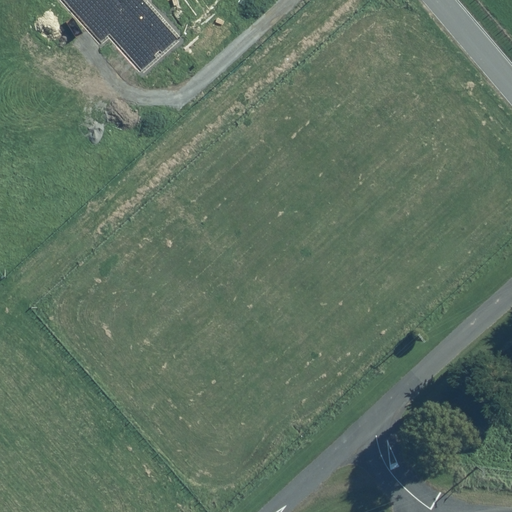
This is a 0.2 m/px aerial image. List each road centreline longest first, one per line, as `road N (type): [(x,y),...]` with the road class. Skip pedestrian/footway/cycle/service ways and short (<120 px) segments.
road 1 (unclassified): [(374,421),(511,292)]
road 2 (unclassified): [(276,511),(374,421)]
